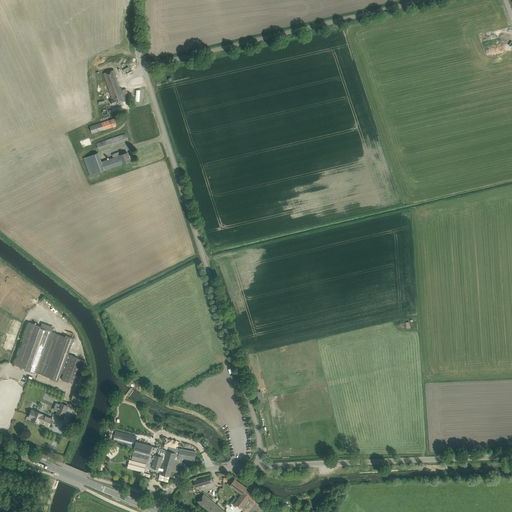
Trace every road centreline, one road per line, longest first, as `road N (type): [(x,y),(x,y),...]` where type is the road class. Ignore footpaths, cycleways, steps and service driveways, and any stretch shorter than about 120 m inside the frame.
road 1 (unclassified): [(259,465),(257,433),(146,69)]
road 2 (unclassified): [(146,69),(427,0)]
road 3 (unclassified): [(259,465),(511,454)]
road 4 (secondary): [(156,511),(0,445)]
road 5 (unclassified): [(157,511),(187,474),(259,465)]
